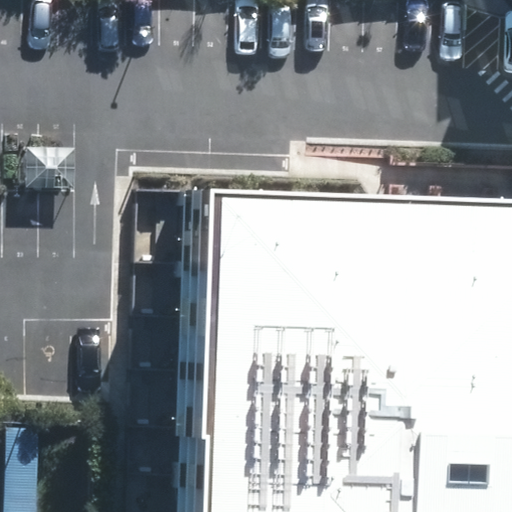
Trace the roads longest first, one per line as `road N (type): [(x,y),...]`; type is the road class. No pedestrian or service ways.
road 1 (unknown): [(197,101),(170,277),(136,302),(102,310),(0,291)]
road 2 (unknown): [(453,115),(197,101)]
road 3 (unknown): [(197,101),(58,35),(0,30)]
